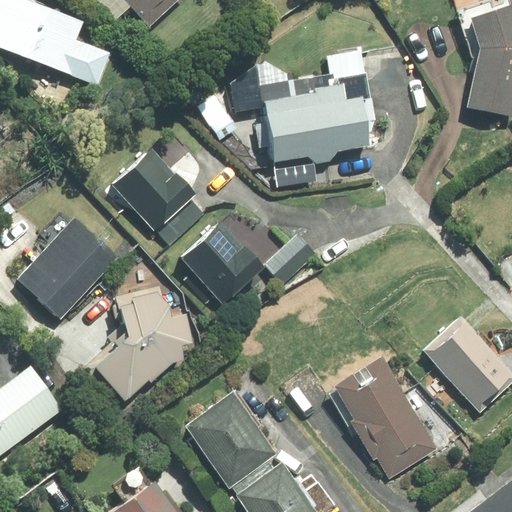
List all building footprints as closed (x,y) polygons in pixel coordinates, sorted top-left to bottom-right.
[(0,0),(0,61),(90,92),(103,52),(70,41),(76,25),(0,0)] [(84,0),(110,26),(125,11),(142,29),(171,0),(84,0)] [(511,86),(511,36),(503,9),(460,24),(469,53),(459,110),(507,120),(511,86)] [(289,80),(257,64),(220,88),(227,118),(251,112),(264,169),(301,160),(303,167),(366,152),(363,139),(377,136),(356,49),(321,58),(325,76),(289,80)] [(236,130),(209,95),(190,109),(216,144),(236,130)] [(203,214),(142,152),(107,186),(168,248),(203,214)] [(258,270),(214,221),(174,257),(218,306),(258,270)] [(53,324),(110,262),(66,222),(9,284),(53,324)] [(313,257),(293,235),(261,265),(282,287),(313,257)] [(120,406),(177,362),(173,351),(185,344),(175,315),(161,320),(152,294),(105,301),(113,346),(84,373),(120,406)] [(507,382),(450,321),(418,351),(476,412),(507,382)] [(428,450),(370,361),(321,392),(379,482),(428,450)] [(0,456),(54,413),(19,370),(0,385),(0,456)] [(267,459),(223,397),(174,432),(219,494),(267,459)] [(306,511),(268,467),(226,504),(232,511),(306,511)] [(166,511),(144,485),(110,511),(166,511)]
